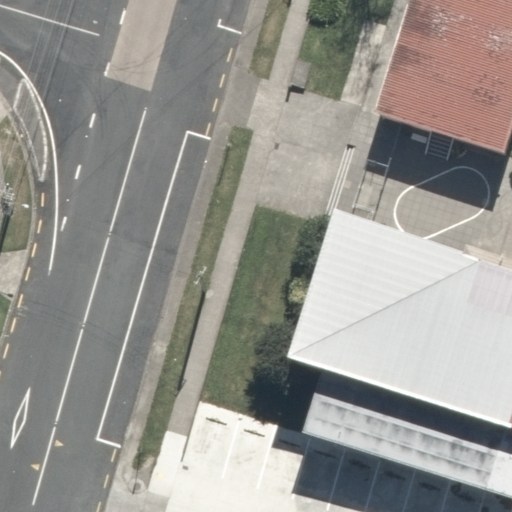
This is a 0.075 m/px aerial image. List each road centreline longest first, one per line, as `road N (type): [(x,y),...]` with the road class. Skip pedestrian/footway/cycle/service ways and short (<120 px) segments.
road 1 (tertiary): [(165,52),(32,511)]
road 2 (residential): [(0,5),(165,52)]
